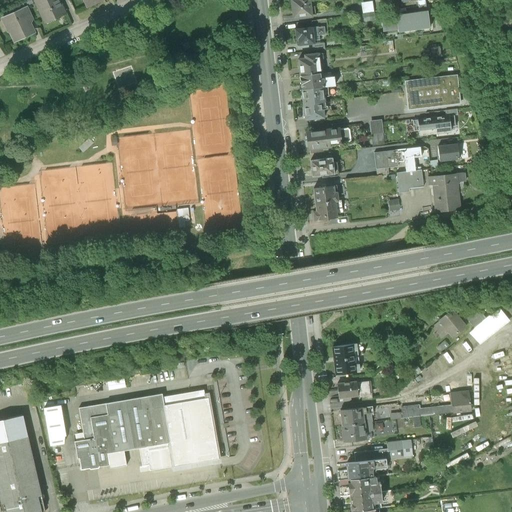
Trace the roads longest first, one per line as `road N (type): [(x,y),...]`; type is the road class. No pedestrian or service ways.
road 1 (trunk): [(0,360),(511,263)]
road 2 (trunk): [(511,240),(0,336)]
road 3 (secondary): [(302,373),(258,0)]
road 4 (residential): [(0,69),(143,0)]
